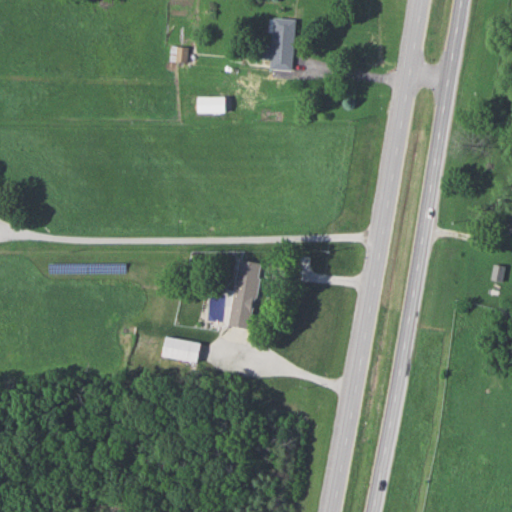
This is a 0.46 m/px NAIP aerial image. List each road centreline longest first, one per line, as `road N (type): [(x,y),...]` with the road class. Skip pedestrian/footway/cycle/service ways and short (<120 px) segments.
road 1 (trunk): [(421,0),(330,511)]
road 2 (trunk): [(372,511),(425,243),(461,0)]
